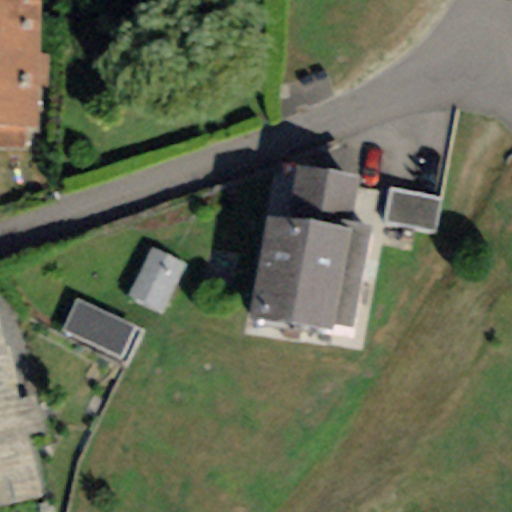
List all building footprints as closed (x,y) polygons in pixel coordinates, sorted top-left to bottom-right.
[(40,5),(0,4),(0,153),(26,154),(26,136),(36,137),(40,5)] [(358,186),(294,176),(285,235),(265,232),(249,335),(329,347),(331,338),(354,341),(370,238),(351,235),(358,186)] [(439,202),(390,194),(385,228),(434,236),(439,202)] [(137,334),(77,303),(63,331),(122,362),(137,334)] [(0,335),(0,511),(42,501),(26,437),(41,433),(33,402),(18,406),(0,335)]
